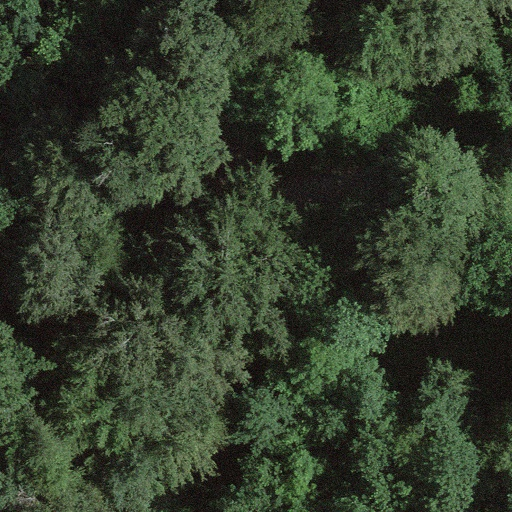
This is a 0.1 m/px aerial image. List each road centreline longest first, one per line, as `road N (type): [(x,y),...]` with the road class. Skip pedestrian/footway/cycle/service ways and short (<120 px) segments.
road 1 (track): [(0,446),(174,199),(284,0)]
road 2 (track): [(174,199),(245,203),(511,155)]
